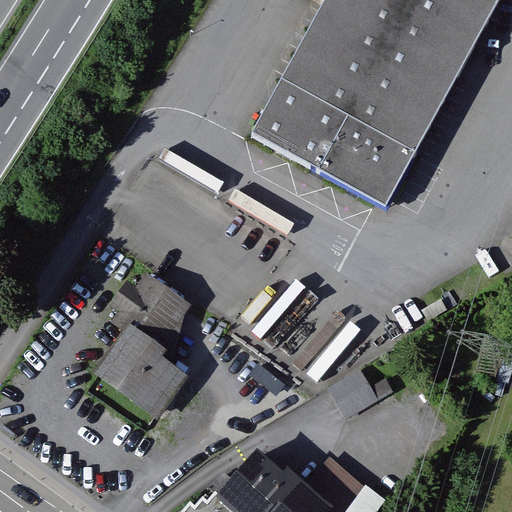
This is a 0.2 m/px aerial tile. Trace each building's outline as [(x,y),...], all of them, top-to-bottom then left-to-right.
[(315,0),(327,7),(253,139),(389,215),(509,0),(315,0)] [(147,278),(138,291),(128,284),(111,308),(120,315),(113,325),(127,335),(96,378),(160,426),(193,382),(175,370),(189,309),(147,278)] [(380,401),(362,372),(331,391),(348,419),(380,401)] [(331,511),(286,473),(283,477),(256,455),(213,507),(207,502),(198,511),(191,506),(186,511),(331,511)] [(331,459),(307,488),(335,511),(344,511),(365,487),(331,459)] [(382,511),(389,504),(368,489),(350,511),(382,511)]
